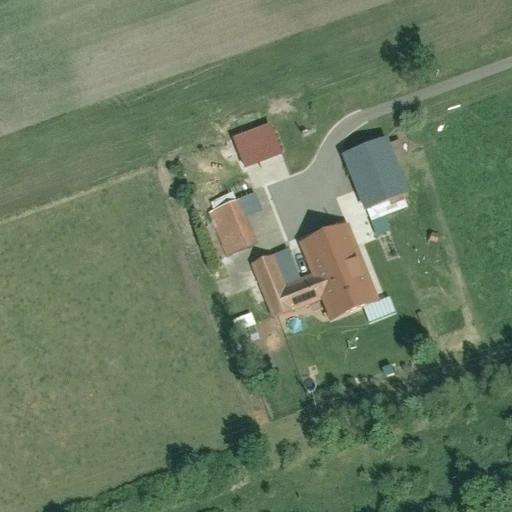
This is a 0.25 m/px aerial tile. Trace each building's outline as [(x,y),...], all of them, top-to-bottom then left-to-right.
[(296,121),(241,139),(255,181),(310,163),(296,121)] [(389,140),(347,156),(368,210),(410,194),(389,140)] [(253,195),(211,211),(228,255),(261,243),(252,218),(261,214),(253,195)] [(353,226),(304,245),(315,275),(325,300),(332,319),(382,301),(353,226)] [(301,281),(290,251),(278,256),(289,285),(301,281)] [(278,256),(255,265),(276,319),(299,310),(289,285),(278,256)] [(301,281),(289,285),(299,310),(325,300),(315,275),(301,281)]
